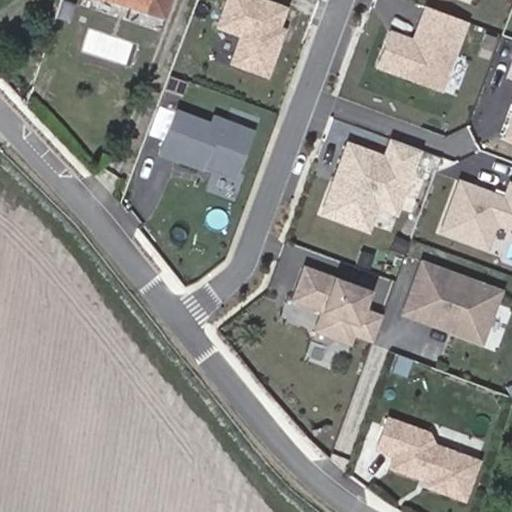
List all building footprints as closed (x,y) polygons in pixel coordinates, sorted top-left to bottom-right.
[(167,0),(115,0),(162,16),(167,0)] [(278,34),(288,8),(267,0),(230,0),(221,25),(245,34),(234,61),(269,75),(284,36),(278,34)] [(238,172),(254,132),(215,116),(212,124),(177,110),(160,154),(202,168),(206,160),(238,172)] [(399,211),(423,148),(396,138),(389,157),(352,143),(327,212),(358,223),(366,199),(380,204),(399,211)] [(511,227),(511,182),(508,181),(502,196),(458,179),(439,228),(484,246),(494,220),(511,227)] [(371,228),(380,204),(366,199),(358,223),(371,228)] [(420,316),(440,267),(425,261),(405,310),(420,316)] [(483,344),(503,292),(440,267),(420,316),(460,332),(459,334),(483,344)] [(370,291),(308,268),(296,298),(343,315),(338,328),(355,334),(376,342),(385,315),(364,307),(370,291)] [(352,341),(355,334),(338,328),(343,315),(325,309),(318,329),(352,341)] [(409,376),(414,362),(400,357),(395,371),(409,376)] [(485,466),(440,448),(435,437),(395,421),(383,452),(401,459),(396,470),(435,486),(433,490),(470,505),(485,466)]
